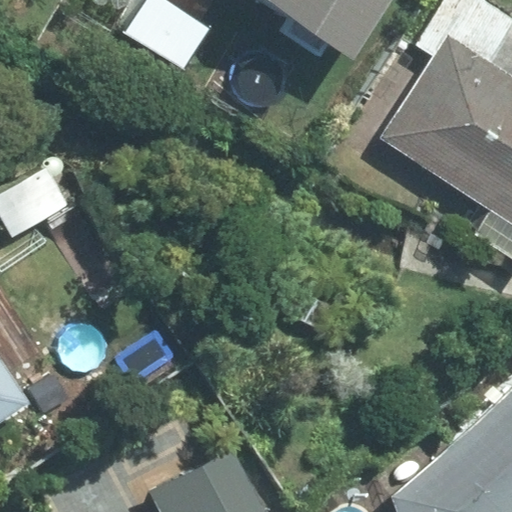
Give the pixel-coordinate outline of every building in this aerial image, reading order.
[(242,0),(320,53),(356,0),(242,0)] [(420,53),(365,134),(511,232),(511,81),(476,58),(502,20),(472,0),(433,0),(405,43),(420,53)] [(24,164),(0,179),(0,231),(48,202),(24,164)] [(511,368),(503,360),(377,492),(384,511),(494,511),(511,493),(511,368)] [(0,406),(12,398),(0,381),(0,406)] [(248,511),(215,446),(133,488),(146,511),(248,511)] [(33,511),(9,475),(0,480),(0,511),(33,511)]
